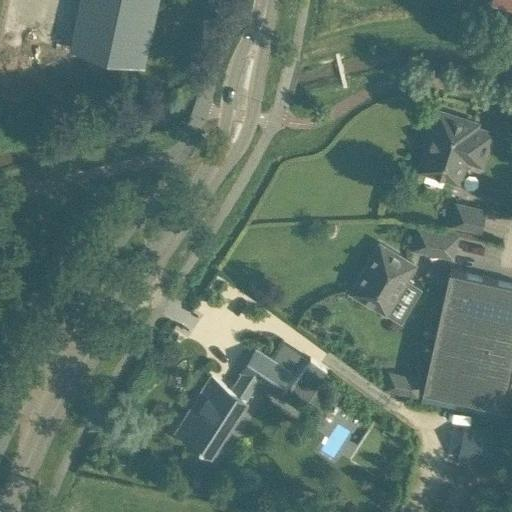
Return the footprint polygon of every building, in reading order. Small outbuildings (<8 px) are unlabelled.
[(158,0),(80,0),(70,48),(144,64),(158,0)] [(422,168),(457,179),(463,181),(470,159),(481,163),(491,133),(474,127),(475,124),(440,112),(422,168)] [(452,224),(482,231),(486,209),(457,202),(452,224)] [(414,247),(453,256),(457,234),(418,226),(414,247)] [(351,291),(370,302),(371,305),(379,310),(382,309),(386,311),(414,263),(380,243),(368,262),(362,271),(363,271),(351,291)] [(423,388),(504,406),(511,369),(511,281),(450,268),(423,388)] [(182,431),(199,442),(211,450),(246,396),(257,379),(276,392),(290,370),(257,348),(243,370),(244,371),(233,388),(212,374),(201,391),(206,394),(182,431)] [(311,357),(291,388),(308,399),(328,368),(311,357)] [(388,371),(384,389),(418,397),(422,379),(388,371)] [(465,424),(458,456),(497,465),(505,433),(465,424)]
